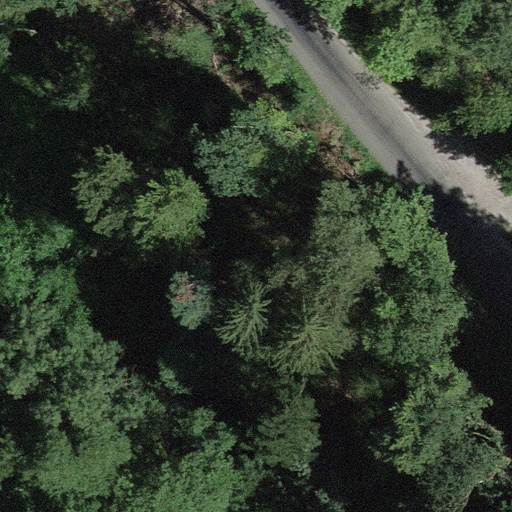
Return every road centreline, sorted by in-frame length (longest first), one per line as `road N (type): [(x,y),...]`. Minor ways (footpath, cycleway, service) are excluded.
road 1 (tertiary): [(284,0),(511,333)]
road 2 (track): [(511,223),(340,82)]
